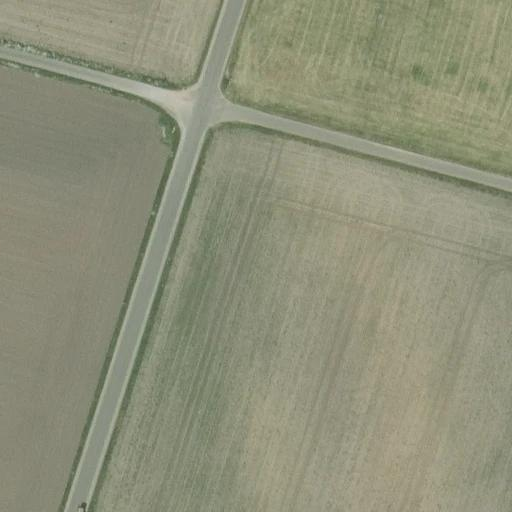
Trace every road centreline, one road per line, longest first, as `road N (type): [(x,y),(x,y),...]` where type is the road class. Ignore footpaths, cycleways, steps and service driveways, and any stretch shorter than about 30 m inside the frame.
road 1 (unclassified): [(202,105),(73,511)]
road 2 (unclassified): [(0,52),(202,105)]
